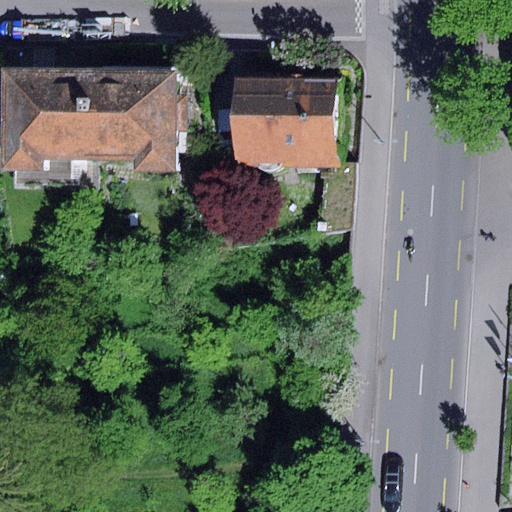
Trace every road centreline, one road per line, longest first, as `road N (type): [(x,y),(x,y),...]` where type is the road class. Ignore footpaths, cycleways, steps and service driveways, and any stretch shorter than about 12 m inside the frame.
road 1 (residential): [(74,0),(149,13),(439,21)]
road 2 (primary): [(430,224),(413,511)]
road 3 (primary): [(439,21),(430,224)]
